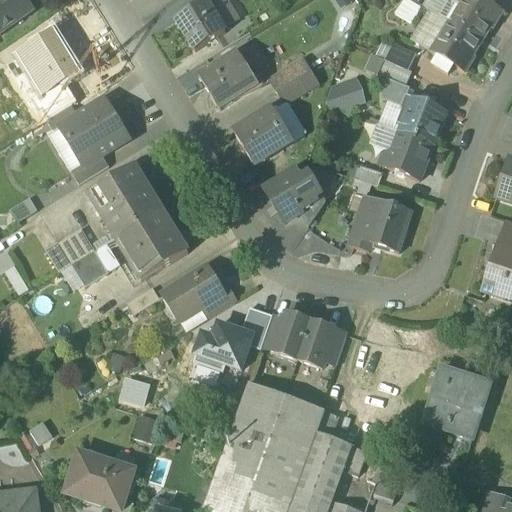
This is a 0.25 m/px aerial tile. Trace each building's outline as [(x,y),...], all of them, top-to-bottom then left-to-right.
[(0,0),(0,35),(32,13),(27,6),(27,0),(0,0)] [(479,0),(465,0),(450,25),(480,43),(489,29),(490,30),(501,13),(479,0)] [(417,22),(417,1),(400,2),(400,22),(417,22)] [(225,34),(206,5),(176,24),(195,53),(225,34)] [(480,43),(450,25),(432,56),(438,60),(433,68),(449,77),(454,69),(464,75),(474,58),(471,57),(480,43)] [(78,77),(54,36),(4,65),(35,117),(41,113),(47,123),(76,105),(64,85),(78,77)] [(413,60),(392,50),(386,64),(407,74),(413,60)] [(237,55),(199,79),(220,111),(257,88),(237,55)] [(386,64),(384,63),(377,78),(386,82),(387,81),(406,89),(412,76),(407,74),(386,64)] [(289,69),(268,82),(276,95),(297,82),(310,74),(304,65),(291,73),(289,69)] [(406,89),(387,81),(386,82),(383,88),(383,102),(401,109),(406,97),(407,98),(410,91),(406,89)] [(297,82),(276,95),(283,107),(305,94),(297,82)] [(351,85),(334,91),(341,110),(358,104),(351,85)] [(407,98),(406,97),(401,109),(400,112),(408,115),(400,135),(434,149),(448,114),(407,98)] [(126,140),(105,107),(99,106),(77,119),(76,120),(76,122),(60,132),(60,133),(83,169),(84,171),(100,161),(101,162),(103,161),(125,147),(126,140)] [(70,109),(46,124),(54,137),(60,133),(60,132),(76,122),(76,120),(77,119),(70,109)] [(292,145),(271,111),(233,134),(253,169),(292,145)] [(434,149),(400,135),(391,156),(385,153),(379,167),(418,184),(434,149)] [(100,161),(84,171),(83,169),(71,177),(78,189),(108,170),(103,161),(101,162),(100,161)] [(511,164),(509,164),(497,200),(511,205),(511,164)] [(134,169),(88,198),(100,217),(114,242),(161,213),(134,169)] [(302,184),(296,174),(264,193),(284,226),(299,217),(301,216),(299,213),(315,204),(313,201),(320,196),(309,179),(302,184)] [(380,192),(383,180),(361,174),(358,185),(380,192)] [(315,204),(299,213),(301,216),(299,217),(307,231),(325,205),(320,196),(313,201),(315,204)] [(412,215),(364,200),(359,216),(360,216),(351,247),(350,249),(369,255),(370,253),(369,253),(371,246),(380,249),(379,250),(399,256),(399,255),(398,254),(405,234),(407,233),(407,232),(404,231),(410,215),(412,216),(412,215)] [(161,213),(114,242),(140,284),(187,256),(161,213)] [(511,225),(509,225),(501,248),(511,251),(511,225)] [(94,254),(81,233),(58,247),(71,268),(94,254)] [(511,251),(501,248),(500,248),(483,295),(511,305),(511,251)] [(94,254),(71,268),(83,292),(108,277),(94,254)] [(208,271),(161,300),(177,326),(202,310),(223,298),(223,296),(208,271)] [(152,292),(126,307),(133,318),(159,303),(152,292)] [(223,298),(202,310),(209,322),(236,305),(228,293),(223,296),(223,298)] [(260,353),(261,350),(272,319),(250,312),(243,334),(255,338),(251,350),(260,353)] [(335,334),(285,317),(283,323),(273,354),(272,355),(322,372),(324,365),(334,335),(335,334)] [(272,319),(261,350),(273,354),(283,323),(272,319)] [(193,359),(242,375),(251,350),(255,338),(243,334),(218,326),(214,339),(202,335),(193,359)] [(346,339),(334,335),(324,365),(335,369),(346,339)] [(489,389),(440,372),(421,427),(446,436),(448,428),(473,437),(489,389)] [(324,415),(249,388),(203,511),(288,511),(296,493),(316,437),(324,415)] [(337,420),(324,415),(316,437),(329,441),(337,420)] [(172,435),(153,428),(145,450),(164,457),(172,435)] [(329,441),(316,437),(296,493),(331,507),(343,474),(351,450),(329,441)] [(366,455),(351,450),(343,474),(357,480),(366,455)] [(99,463),(79,457),(67,495),(120,511),(132,473),(112,467),(99,463)] [(114,463),(101,459),(99,463),(112,467),(114,463)] [(402,478),(377,469),(371,484),(376,486),(380,488),(380,487),(397,493),(402,478)] [(397,493),(380,487),(380,488),(376,486),(373,494),(372,494),(371,496),(370,499),(392,506),(397,493)] [(331,507),(296,493),(288,511),(328,511),(330,510),(331,507)] [(38,511),(37,495),(0,499),(0,511),(38,511)] [(511,511),(511,502),(490,496),(485,511),(511,511)]
